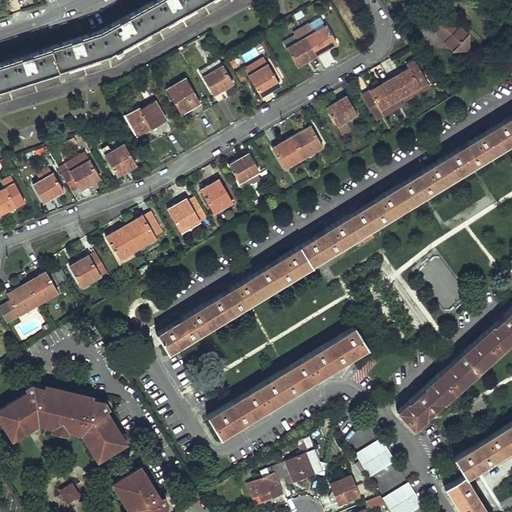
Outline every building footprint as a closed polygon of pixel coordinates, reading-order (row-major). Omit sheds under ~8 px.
[(152,0),(101,29),(0,61),(0,100),(122,61),(229,0),(152,0)] [(439,17),(423,18),(432,27),(439,26),(440,33),(447,33),(447,42),(454,48),(470,47),(469,32),(461,24),(447,25),(445,10),(439,17)] [(327,23),(307,35),(318,53),(338,41),(327,23)] [(299,65),(318,53),(307,35),(288,46),(299,65)] [(408,63),(410,67),(390,77),(401,97),(428,81),(416,59),(408,63)] [(269,62),(249,73),(263,95),(270,90),(269,88),(280,81),(269,62)] [(207,65),(200,68),(213,90),(224,85),(225,87),(234,81),(223,63),(210,70),(207,65)] [(187,75),(167,87),(180,109),(191,102),(193,105),(201,101),(187,75)] [(364,92),(378,117),(404,102),(404,101),(401,97),(390,77),(364,92)] [(431,85),(428,81),(401,97),(404,101),(431,85)] [(328,105),(339,124),(347,119),(345,116),(356,109),(347,94),(328,105)] [(140,105),(126,113),(136,130),(150,122),(152,126),(167,118),(157,99),(142,107),(140,105)] [(511,114),(156,331),(169,351),(360,234),(364,242),(375,236),(370,228),(511,140),(511,114)] [(292,135),(304,156),(324,145),(312,124),(292,135)] [(273,146),(285,167),(304,156),(292,135),(273,146)] [(125,142),(106,152),(118,173),(125,169),(124,168),(136,161),(125,142)] [(86,151),(60,166),(73,189),(90,179),(92,182),(101,176),(86,151)] [(248,151),(228,163),(243,189),(260,179),(257,173),(260,171),(248,151)] [(9,154),(2,158),(8,168),(15,164),(11,157),(9,154)] [(269,175),(266,170),(260,173),(264,178),(269,175)] [(54,171),(35,181),(44,197),(55,191),(56,194),(65,189),(54,171)] [(7,186),(0,189),(0,210),(8,207),(9,209),(17,204),(26,199),(13,174),(3,180),(7,186)] [(199,188),(214,213),(227,206),(228,209),(234,205),(218,177),(199,188)] [(166,207),(181,232),(207,217),(194,195),(187,199),(186,196),(166,207)] [(137,220),(126,226),(138,248),(146,243),(145,241),(163,230),(151,209),(136,218),(137,220)] [(114,230),(107,234),(119,255),(130,250),(131,252),(138,248),(126,226),(115,232),(114,230)] [(94,250),(69,265),(83,287),(107,273),(94,250)] [(45,270),(25,281),(39,304),(58,292),(45,270)] [(25,281),(6,292),(9,299),(19,315),(39,304),(25,281)] [(0,311),(6,322),(19,315),(9,299),(0,304),(0,311)] [(511,305),(398,409),(414,427),(511,338),(511,305)] [(355,325),(206,415),(220,436),(368,346),(365,340),(373,335),(367,325),(358,329),(355,325)] [(90,400),(44,390),(40,392),(34,390),(35,386),(33,383),(29,383),(27,384),(25,388),(27,391),(0,407),(0,417),(12,436),(37,421),(42,418),(45,423),(52,424),(67,428),(81,431),(98,457),(124,441),(104,409),(107,407),(107,403),(105,401),(101,400),(99,402),(98,405),(92,404),(90,400)] [(91,396),(44,385),(44,390),(90,400),(91,396)] [(511,419),(454,456),(460,463),(452,468),(458,477),(445,485),(461,511),(490,511),(467,475),(511,447),(511,419)] [(356,453),(369,474),(395,459),(381,436),(356,453)] [(279,462),(284,474),(291,471),(295,479),(321,468),(312,447),(279,462)] [(248,482),(257,502),(282,491),(276,477),(284,474),(279,462),(272,465),(274,471),(248,482)] [(139,466),(119,478),(116,487),(129,507),(131,511),(160,511),(158,511),(159,505),(163,506),(166,504),(166,501),(165,497),(161,497),(158,498),(139,466)] [(330,481),(339,501),(359,493),(350,473),(330,481)] [(382,496),(392,511),(408,511),(423,503),(408,480),(382,496)] [(71,483),(60,490),(67,502),(78,495),(71,483)] [(379,495),(365,501),(369,510),(383,504),(379,495)]
